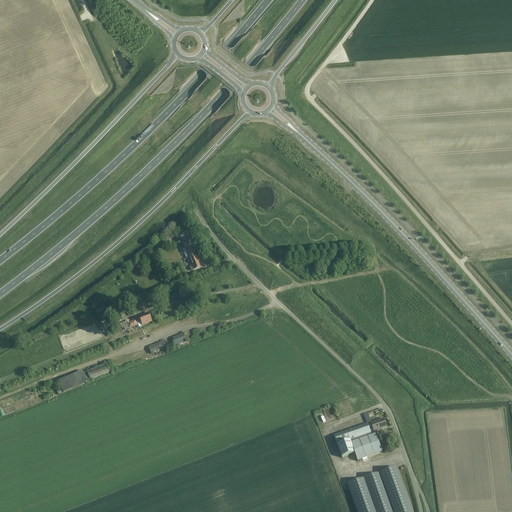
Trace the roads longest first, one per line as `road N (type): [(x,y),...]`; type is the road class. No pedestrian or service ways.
road 1 (trunk): [(0,293),(179,138),(302,0)]
road 2 (track): [(0,387),(200,310),(388,268)]
road 3 (trunk): [(267,0),(155,124),(0,259)]
road 4 (trunk): [(0,328),(101,255),(249,110)]
road 5 (secondary): [(511,353),(399,227),(298,133)]
road 6 (trunk): [(177,53),(0,234)]
road 7 (unclassified): [(415,483),(377,395),(277,301)]
road 8 (unclassified): [(277,301),(194,209)]
